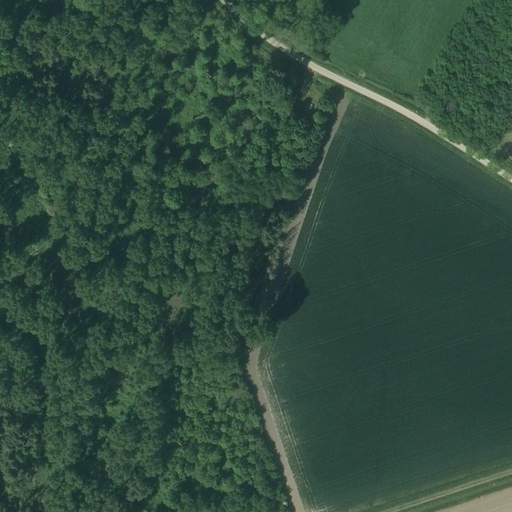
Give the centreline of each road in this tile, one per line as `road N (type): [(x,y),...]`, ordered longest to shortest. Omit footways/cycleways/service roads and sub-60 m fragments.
road 1 (unclassified): [(511,179),(392,105),(306,64),(224,0)]
road 2 (track): [(395,511),(511,473)]
